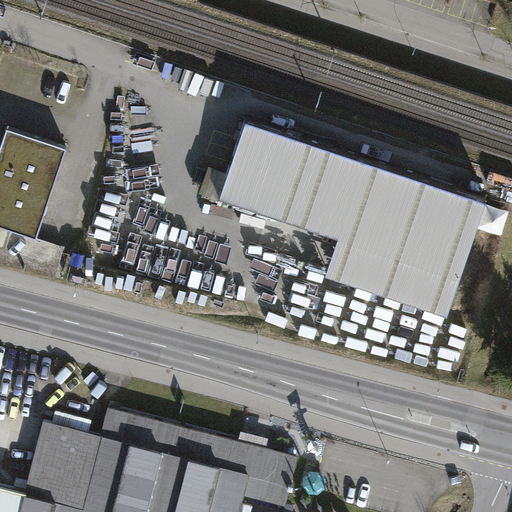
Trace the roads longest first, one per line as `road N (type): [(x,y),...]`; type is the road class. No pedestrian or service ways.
road 1 (primary): [(0,306),(511,442)]
road 2 (residential): [(344,0),(511,54)]
